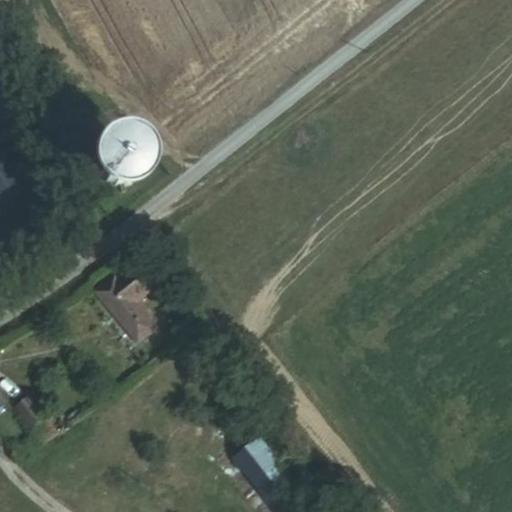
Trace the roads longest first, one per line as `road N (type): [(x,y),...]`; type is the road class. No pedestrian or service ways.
road 1 (unclassified): [(424,0),(125,235),(0,314)]
road 2 (track): [(178,195),(270,171),(479,0)]
